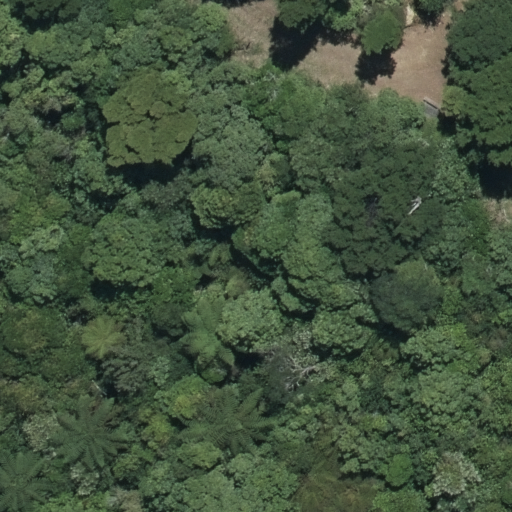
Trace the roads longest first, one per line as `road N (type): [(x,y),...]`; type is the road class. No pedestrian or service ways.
road 1 (track): [(337,0),(511,166)]
road 2 (track): [(221,76),(81,0)]
